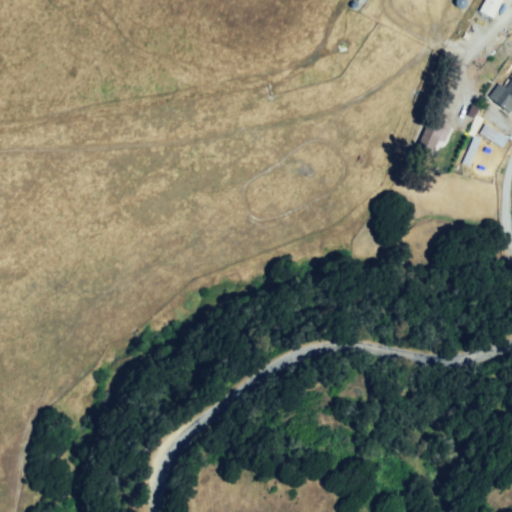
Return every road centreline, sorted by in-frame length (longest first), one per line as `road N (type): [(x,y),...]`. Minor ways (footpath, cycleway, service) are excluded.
road 1 (track): [(0,144),(153,148),(387,81),(437,51),(474,53),(511,18)]
road 2 (tertiary): [(160,511),(170,461),(186,441),(316,351),(382,347),(470,359),(511,348)]
